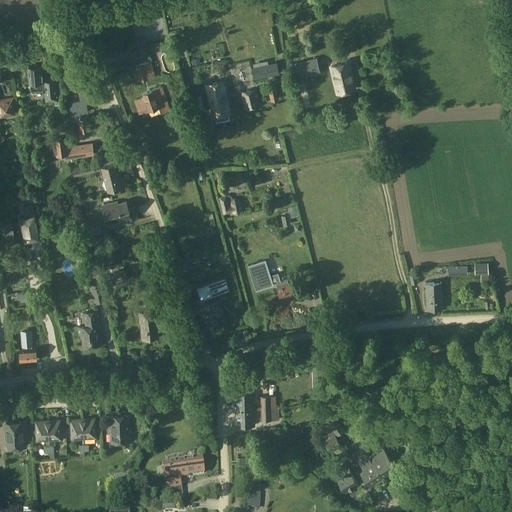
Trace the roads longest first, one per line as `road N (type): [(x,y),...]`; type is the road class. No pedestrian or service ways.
road 1 (track): [(0,28),(85,38),(207,362)]
road 2 (residential): [(214,361),(313,336),(511,318)]
road 3 (residential): [(0,383),(214,361)]
road 4 (residential): [(223,511),(214,361)]
